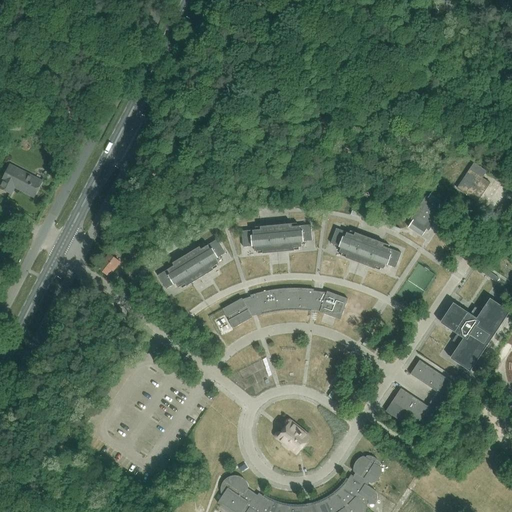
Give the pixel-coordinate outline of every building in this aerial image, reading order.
[(11,120),(10,130),(20,130),(21,120),(11,120)] [(474,163),(457,188),(478,201),(490,183),(482,177),(486,171),(474,163)] [(34,196),(41,181),(27,174),(26,176),(9,168),(0,185),(0,186),(11,193),(15,186),(34,196)] [(427,229),(429,230),(444,207),(442,205),(446,198),(433,189),(428,196),(426,195),(411,218),(413,219),(408,226),(422,236),(427,229)] [(295,204),(254,207),(254,210),(254,212),(295,208),(295,207),(295,204)] [(351,214),(351,215),(399,233),(400,232),(401,229),(390,225),(361,214),(352,210),(351,214)] [(461,227),(476,228),(477,219),(461,217),(461,227)] [(299,247),(302,246),(301,241),(312,240),(311,224),(297,226),(297,223),(255,227),(255,229),(242,231),(243,247),(254,246),(255,251),(257,250),(258,253),(299,250),(299,247)] [(161,252),(196,231),(193,227),(159,249),(161,252)] [(383,268),(385,264),(395,267),(401,253),(388,248),(389,245),(350,230),(349,233),(336,228),(331,243),(341,247),(339,252),(342,253),(341,255),(380,270),(381,267),(383,268)] [(204,243),(168,265),(170,268),(158,275),(166,288),(176,283),(178,287),(181,286),(182,288),(218,267),(216,264),(219,263),(216,258),(225,253),(217,239),(206,246),(204,243)] [(126,259),(135,267),(147,253),(144,251),(140,255),(134,249),(126,259)] [(109,275),(120,261),(110,254),(99,268),(109,275)] [(483,266),(480,271),(496,282),(499,278),(483,266)] [(257,314),(257,316),(263,314),(268,313),(274,312),(279,311),(284,310),(290,310),(295,310),(300,310),(306,310),(311,311),(311,309),(320,310),(319,312),(340,319),(348,299),(327,291),(327,292),(314,291),(314,289),(307,288),(301,288),(294,288),(288,288),(282,289),(275,289),(269,290),(263,291),(257,293),(250,295),(251,296),(243,299),(242,298),(223,309),(227,317),(228,316),(230,319),(229,320),(233,328),(253,317),(252,316),(257,314)] [(453,302),(440,322),(457,333),(452,340),(459,345),(450,358),(470,371),(510,311),(490,298),(481,311),(475,306),(470,313),(453,302)] [(99,339),(108,328),(102,323),(93,334),(99,339)] [(429,427),(457,385),(420,360),(410,374),(437,391),(428,406),(401,388),(386,411),(404,423),(410,414),(429,427)] [(471,377),(463,372),(460,376),(468,382),(471,377)] [(276,439),(297,455),(311,435),(290,418),(289,418),(288,418),(286,419),(286,420),(285,421),(285,423),(286,424),(287,425),(288,426),(281,433),(280,432),(279,431),(278,431),(277,432),(276,433),(275,434),(274,435),(274,436),(275,438),(276,439)] [(224,480),(223,482),(221,485),(221,488),(221,490),(221,492),(223,494),(217,503),(231,511),(365,511),(367,504),(369,502),(376,503),(376,499),(377,498),(376,491),(367,485),(369,481),(371,482),(373,482),(376,481),(377,479),(379,477),(381,472),(381,470),(381,467),(379,466),(381,464),(380,463),(378,459),(374,456),(369,455),(367,455),(364,456),(363,456),(360,457),(357,459),(356,461),(354,463),(353,468),(353,470),(353,471),(355,472),(353,475),(351,474),(344,486),(340,489),(332,496),(324,501),(317,504),(312,505),(299,507),(294,506),(288,505),(281,503),(276,502),(269,499),(259,492),(258,495),(248,487),(248,485),(248,484),(247,481),(244,479),(242,477),(240,476),(236,475),(233,475),(230,476),(227,477),(224,480)] [(458,501),(465,491),(439,474),(433,484),(458,501)]
